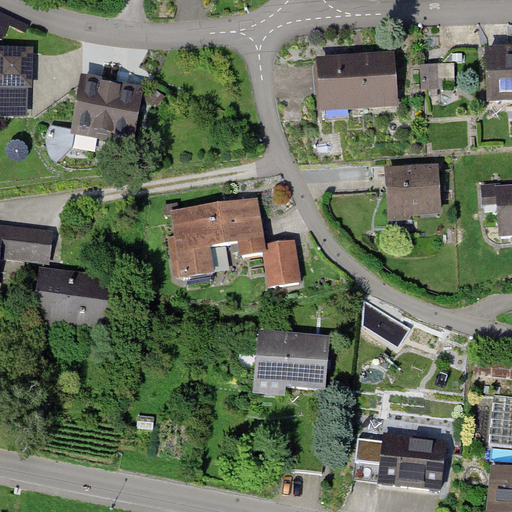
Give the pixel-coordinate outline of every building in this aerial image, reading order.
[(511,46),(487,47),(489,105),(511,103),(511,46)] [(37,90),(37,52),(0,51),(0,119),(31,120),(31,90),(37,90)] [(398,57),(320,60),(322,115),(400,112),(398,57)] [(459,83),(459,66),(429,66),(429,91),(449,90),(449,83),(459,83)] [(136,144),(144,88),(81,80),(73,135),(136,144)] [(388,218),(444,216),(441,167),(386,170),(388,218)] [(511,186),(495,187),(498,238),(511,236),(511,186)] [(259,199),(171,211),(179,271),(186,270),(188,281),(217,277),(241,274),(239,259),(267,255),(266,246),(259,199)] [(0,288),(3,288),(5,260),(57,264),(59,231),(0,225),(0,288)] [(304,283),(298,242),(266,246),(267,255),(271,288),(304,283)] [(41,269),(35,327),(110,335),(116,277),(41,269)] [(256,397),(286,399),(286,390),(325,394),(330,339),(262,333),(256,397)] [(511,397),(502,396),(496,445),(511,446),(511,397)] [(444,494),(449,438),(389,432),(384,489),(444,494)] [(511,511),(511,469),(494,467),(488,511),(511,511)]
